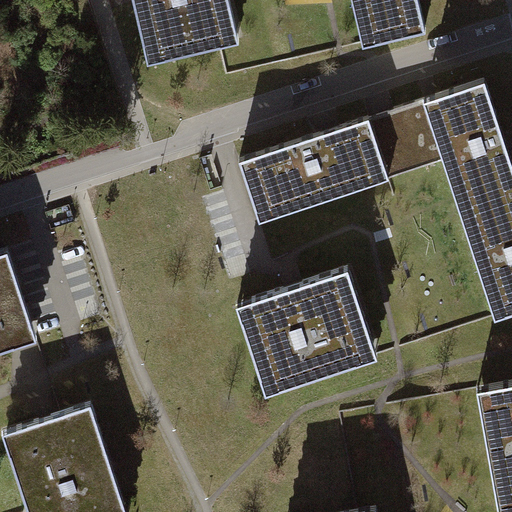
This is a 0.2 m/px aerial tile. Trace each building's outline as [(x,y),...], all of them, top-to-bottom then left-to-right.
[(224,0),(134,0),(148,61),(233,41),(224,0)] [(356,0),(368,45),(428,30),(421,0),(356,0)] [(325,136),(242,162),(262,224),(444,159),(498,321),(511,316),(511,161),(488,85),(325,136)] [(9,258),(0,261),(0,356),(22,349),(37,344),(9,258)] [(292,290),(239,306),(267,396),(378,362),(350,272),(292,290)] [(511,380),(489,384),(511,509),(511,380)] [(11,432),(35,511),(130,511),(92,406),(52,419),(11,432)]
